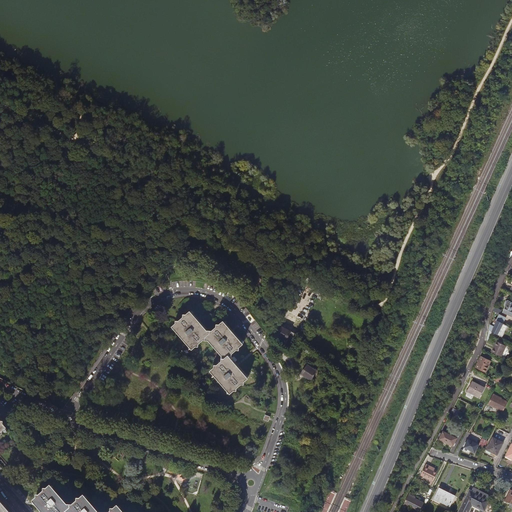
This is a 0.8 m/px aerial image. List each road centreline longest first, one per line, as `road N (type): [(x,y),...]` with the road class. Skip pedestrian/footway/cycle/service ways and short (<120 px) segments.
road 1 (unclassified): [(71,418),(145,303),(172,290),(212,293),(245,322),(283,387),(257,476)]
road 2 (primary): [(366,511),(511,170)]
road 3 (residential): [(511,260),(477,350),(389,511)]
road 4 (unclassified): [(247,477),(71,418)]
